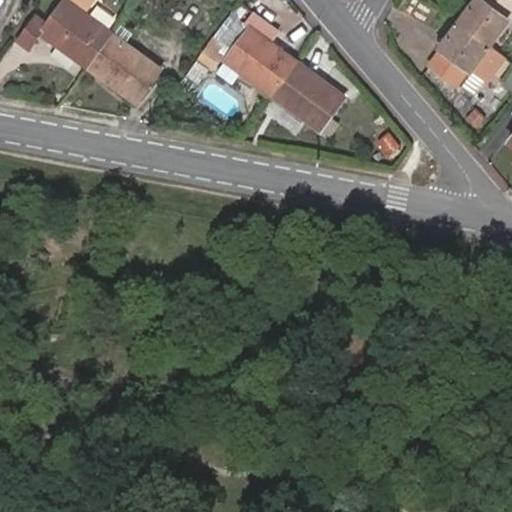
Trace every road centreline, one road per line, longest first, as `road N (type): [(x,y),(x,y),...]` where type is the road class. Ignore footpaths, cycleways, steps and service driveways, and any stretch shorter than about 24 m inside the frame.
road 1 (tertiary): [(473,216),(0,125)]
road 2 (residential): [(473,216),(465,173),(354,36)]
